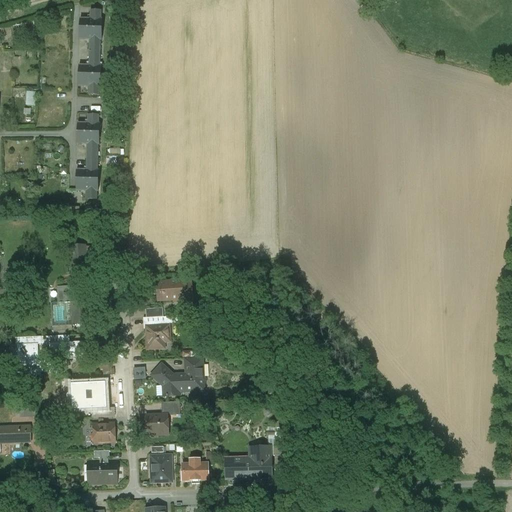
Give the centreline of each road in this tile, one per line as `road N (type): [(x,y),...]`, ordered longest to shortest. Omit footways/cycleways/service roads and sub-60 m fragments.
road 1 (residential): [(133,497),(511,486)]
road 2 (residential): [(133,497),(122,292),(103,285),(102,260)]
road 3 (residential): [(0,500),(133,497)]
